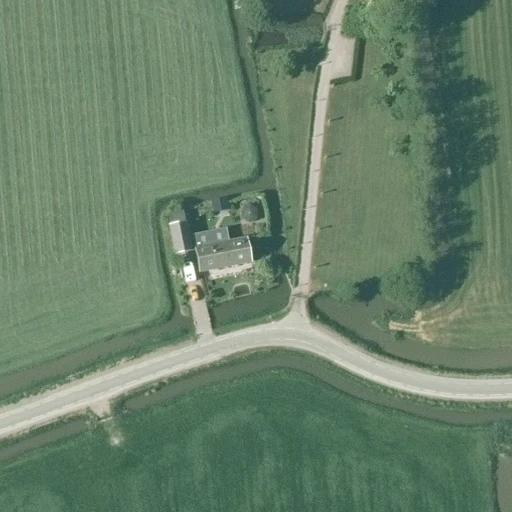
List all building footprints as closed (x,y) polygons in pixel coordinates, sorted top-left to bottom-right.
[(213,216),(227,213),(225,203),(211,205),(213,216)] [(183,212),(167,215),(169,226),(174,253),(190,250),(185,223),(183,212)] [(225,231),(192,238),(199,274),(250,264),(245,241),(228,244),(225,231)] [(427,268),(409,281),(419,294),(437,281),(427,268)] [(207,318),(241,313),(238,297),(204,302),(207,318)]
